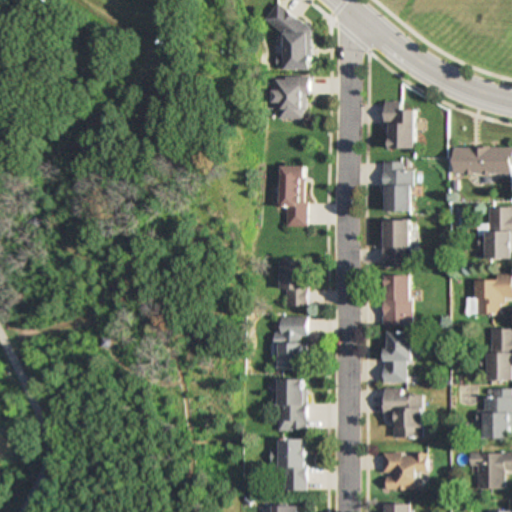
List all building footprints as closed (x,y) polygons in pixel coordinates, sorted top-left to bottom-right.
[(284,27),(283,69),(309,70),(310,15),(268,15),(268,27),(284,27)] [(271,77),(271,120),(307,120),(307,77),(271,77)] [(419,111),(402,111),(402,102),(386,102),(386,130),(391,130),(391,149),(419,149),(419,111)] [(511,148),(455,149),(455,174),(511,173),(511,148)] [(416,211),(416,169),(408,169),(408,163),(386,163),(386,211),(416,211)] [(283,167),(283,227),(308,227),(308,167),(283,167)] [(490,260),(511,259),(511,207),(490,208),(490,260)] [(387,267),(414,267),(414,221),(387,221),(387,267)] [(309,261),(283,261),(283,307),(309,307),(309,261)] [(498,279),(477,279),(477,314),(505,314),(505,298),(511,297),(511,273),(498,274),(498,279)] [(386,325),(415,325),(415,275),(386,275),(386,325)] [(276,334),(276,346),(281,346),(281,371),(309,371),(309,317),(281,317),(281,334),(276,334)] [(511,328),(492,328),(492,380),(511,380),(511,328)] [(387,383),(409,382),(408,362),(417,362),(417,331),(387,331),(387,383)] [(282,380),(282,430),(309,430),(309,380),(282,380)] [(511,387),(487,388),(487,438),(511,438),(511,387)] [(406,388),(386,389),(386,415),(396,415),(396,438),(426,438),(426,395),(406,395),(406,388)] [(284,490),(310,490),(310,439),(284,439),(284,490)] [(507,470),(511,470),(511,452),(472,453),(472,467),(479,467),(479,489),(507,489),(507,470)] [(431,453),(386,453),(385,490),(430,491),(431,453)]
